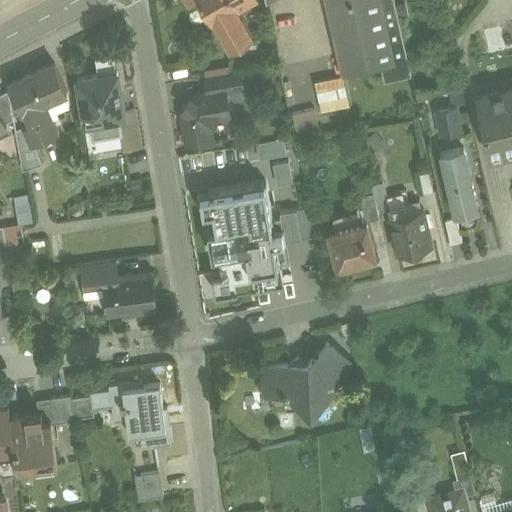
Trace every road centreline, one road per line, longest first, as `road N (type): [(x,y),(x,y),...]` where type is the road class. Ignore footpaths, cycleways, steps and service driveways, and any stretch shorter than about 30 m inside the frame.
road 1 (residential): [(136,0),(193,339)]
road 2 (residential): [(193,339),(511,264)]
road 3 (residential): [(0,364),(193,339)]
road 4 (residential): [(193,339),(214,511)]
